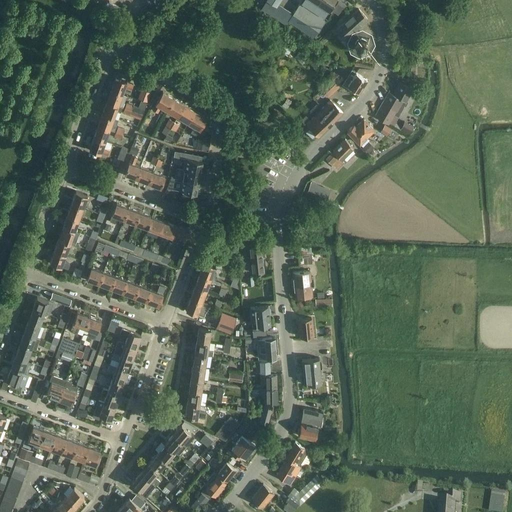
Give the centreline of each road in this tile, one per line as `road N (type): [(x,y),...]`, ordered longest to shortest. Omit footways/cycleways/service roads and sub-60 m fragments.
road 1 (unclassified): [(222,511),(273,446),(287,414),(277,253),(283,203),(300,166),(380,72),(385,43),(374,0)]
road 2 (residential): [(206,222),(221,111),(111,48)]
road 3 (residential): [(206,222),(66,171)]
road 4 (residential): [(167,323),(28,274)]
road 5 (residential): [(126,442),(0,396)]
road 6 (residential): [(66,171),(111,48)]
road 7 (residential): [(126,442),(167,323)]
